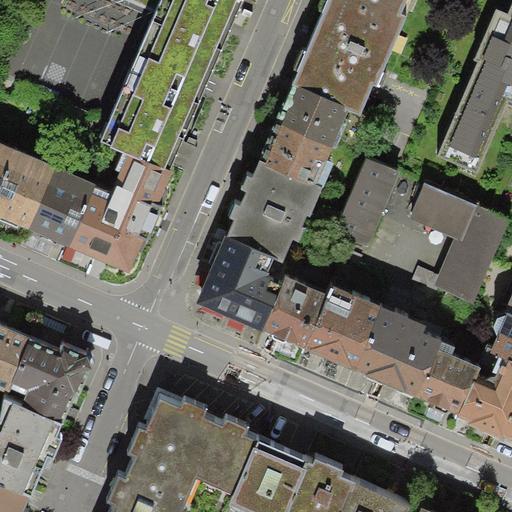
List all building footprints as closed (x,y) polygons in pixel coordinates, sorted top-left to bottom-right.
[(210,69),(240,0),(110,0),(140,13),(142,9),(152,13),(98,138),(128,151),(167,168),(168,168),(199,96),(210,69)] [(344,105),(357,110),(365,90),(370,80),(373,82),(402,14),(397,11),(369,0),(326,0),(306,49),(300,62),(291,82),(344,105)] [(369,0),(397,11),(401,0),(369,0)] [(511,0),(498,31),(489,27),(489,26),(487,25),(473,56),(477,57),(437,151),(463,163),(464,160),(463,160),(467,149),(481,154),(481,155),(483,156),(506,104),(511,88),(511,0)] [(275,120),(328,142),(344,105),(291,82),(281,105),(275,120)] [(328,142),(275,120),(265,143),(259,158),(311,180),(328,142)] [(0,180),(11,155),(0,150),(0,180)] [(167,168),(128,151),(107,200),(88,192),(67,240),(104,256),(125,265),(139,233),(145,236),(159,203),(153,201),(167,168)] [(17,219),(28,223),(50,172),(11,155),(0,180),(0,218),(1,219),(15,225),(17,219)] [(300,208),(312,181),(311,180),(259,158),(243,195),(226,233),(279,256),(291,229),(294,230),(303,210),(300,208)] [(395,171),(365,158),(333,231),(363,244),(395,171)] [(89,189),(50,172),(28,223),(38,228),(35,233),(41,236),(54,241),(56,236),(67,240),(88,192),(89,189)] [(459,236),(437,287),(446,291),(457,295),(470,301),(505,219),(439,190),(422,183),(409,214),(459,236)] [(247,322),(248,318),(262,324),(283,274),(289,261),(279,256),(226,233),(221,244),(218,243),(215,244),(207,263),(208,266),(211,268),(210,271),(209,270),(197,297),(217,306),(224,310),(225,308),(228,310),(226,313),(228,316),(244,323),(247,322)] [(331,279),(341,283),(349,264),(339,260),(331,279)] [(416,268),(410,281),(433,291),(439,278),(416,268)] [(285,334),(304,342),(323,297),(306,290),(304,283),(283,274),(262,324),(271,328),(270,332),(271,335),(275,337),(281,339),(283,338),(285,334)] [(329,283),(323,297),(304,342),(316,347),(353,364),(376,311),(365,306),(367,300),(329,283)] [(432,322),(443,327),(457,295),(446,291),(432,322)] [(389,316),(376,311),(353,364),(371,371),(415,390),(434,346),(438,337),(403,322),(406,315),(392,309),(389,316)] [(490,347),(511,356),(511,311),(507,309),(490,347)] [(0,385),(6,387),(10,377),(27,337),(2,326),(0,325),(0,385)] [(28,385),(20,403),(59,419),(70,394),(72,389),(76,391),(88,363),(84,353),(60,343),(57,350),(27,337),(10,377),(28,385)] [(470,414),(469,417),(482,424),(482,425),(483,427),(484,428),(485,429),(488,430),(492,432),(495,433),(497,433),(499,432),(500,431),(501,428),(511,432),(511,356),(490,347),(485,345),(476,365),(457,409),(470,414)] [(457,409),(476,365),(434,346),(415,390),(427,395),(433,398),(431,402),(432,405),(443,409),(445,408),(447,404),(457,409)] [(116,489),(109,486),(104,497),(111,500),(106,511),(223,511),(229,498),(256,436),(232,426),(235,419),(223,414),(220,421),(190,408),(193,401),(181,396),(178,403),(157,394),(137,441),(130,438),(125,450),(132,453),(123,473),(116,489)] [(50,453),(58,435),(53,433),(59,419),(20,403),(3,395),(1,395),(0,403),(0,478),(28,490),(29,491),(34,479),(46,451),(50,453)] [(256,436),(229,498),(261,511),(280,511),(304,457),(266,440),(256,436)] [(324,458),(321,464),(313,461),(304,457),(280,511),(337,511),(352,478),(338,471),(340,465),(324,458)] [(19,511),(28,490),(0,478),(0,511),(19,511)] [(401,511),(406,501),(361,482),(352,478),(337,511),(401,511)]
